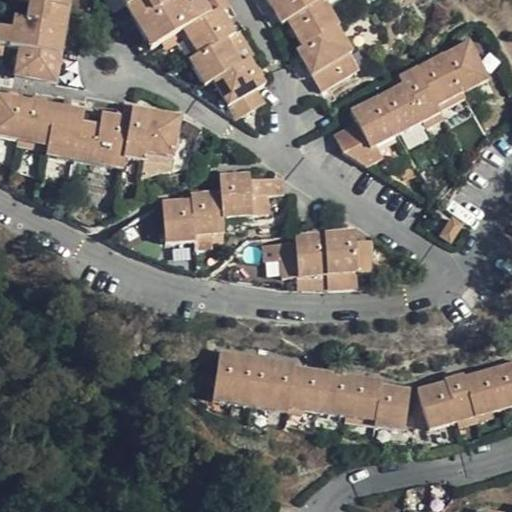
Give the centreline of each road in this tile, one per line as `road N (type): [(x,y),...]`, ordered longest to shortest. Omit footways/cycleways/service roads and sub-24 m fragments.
road 1 (residential): [(511,168),(483,253),(454,278),(353,305),(225,301),(151,283),(0,210)]
road 2 (residential): [(329,511),(348,491),(511,458)]
